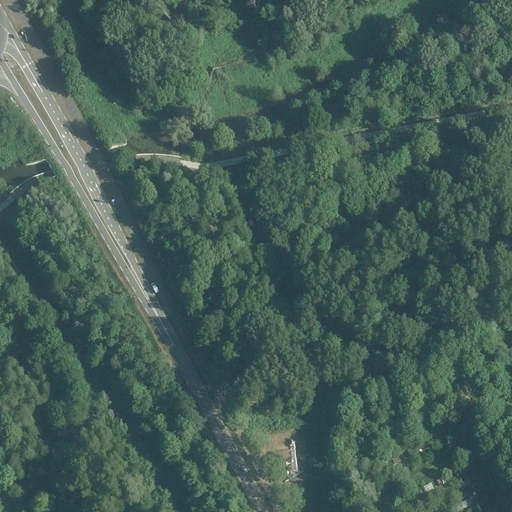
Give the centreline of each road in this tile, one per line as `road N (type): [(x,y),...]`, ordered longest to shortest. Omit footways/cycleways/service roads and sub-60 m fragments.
road 1 (tertiary): [(148,302),(78,153),(11,38)]
road 2 (tertiary): [(0,61),(148,302)]
road 3 (tertiary): [(261,511),(148,302)]
